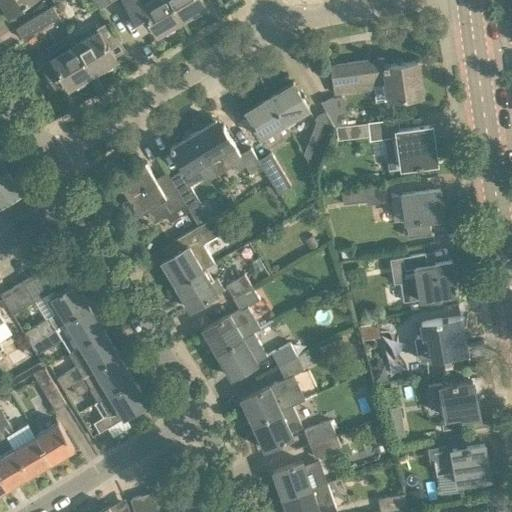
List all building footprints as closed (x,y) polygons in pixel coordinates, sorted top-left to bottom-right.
[(0,0),(0,3),(7,15),(32,0),(0,0)] [(94,0),(99,8),(109,2),(107,0),(94,0)] [(122,0),(141,30),(150,25),(157,36),(181,21),(168,0),(122,0)] [(168,0),(181,21),(206,6),(202,0),(168,0)] [(58,18),(51,6),(15,28),(22,40),(58,18)] [(121,42),(108,21),(96,29),(74,42),(73,43),(74,44),(92,75),(117,60),(110,49),(121,42)] [(92,75),(74,44),(52,58),(39,65),(50,83),(60,76),(68,89),(92,75)] [(388,62),(384,62),(384,58),(329,66),(333,95),(373,90),(373,85),(384,83),(386,100),(422,95),(418,61),(388,65),(388,62)] [(293,82),(268,97),(285,124),(309,109),(293,82)] [(291,133),(285,124),(268,97),(244,111),(261,138),(262,138),(268,147),(291,133)] [(344,97),(330,98),(330,97),(321,102),(326,112),(334,126),(347,124),(344,97)] [(316,121),(303,153),(313,169),(330,127),(334,126),(326,112),(314,118),(316,121)] [(370,140),(383,138),(388,168),(436,161),(432,138),(431,138),(429,125),(397,130),(395,118),(367,122),(370,140)] [(262,166),(258,160),(250,147),(239,154),(223,125),(219,128),(215,120),(192,134),(208,159),(217,174),(232,165),(235,170),(245,164),(250,173),(262,166)] [(365,123),(335,127),(337,140),(367,136),(365,123)] [(208,159),(192,134),(171,147),(184,169),(170,178),(184,203),(189,210),(196,206),(201,203),(190,185),(203,177),(197,166),(208,159)] [(258,160),(262,166),(278,193),(291,185),(271,152),(258,160)] [(154,223),(166,215),(184,203),(170,178),(166,172),(154,178),(145,162),(120,177),(140,211),(145,208),(154,223)] [(0,204),(21,192),(6,169),(0,172),(0,204)] [(367,204),(391,201),(390,195),(389,183),(341,190),(343,204),(366,201),(367,204)] [(400,194),(390,195),(391,201),(394,224),(404,223),(406,236),(431,233),(429,219),(443,217),(439,189),(400,194)] [(198,226),(205,222),(196,206),(189,210),(198,226)] [(198,226),(194,228),(200,238),(202,243),(220,233),(218,230),(229,223),(222,212),(210,219),(205,222),(198,226)] [(319,245),(312,234),(304,239),(311,250),(319,245)] [(214,262),(202,243),(200,238),(160,261),(175,285),(204,268),(204,269),(214,262)] [(353,258),(352,249),(343,250),(345,260),(353,258)] [(425,253),(389,259),(394,283),(400,282),(403,301),(442,295),(441,292),(457,289),(456,282),(454,283),(451,261),(427,264),(425,253)] [(250,262),(256,272),(264,267),(258,257),(250,262)] [(189,310),(224,289),(217,277),(211,280),(204,269),(204,268),(175,285),(189,310)] [(30,275),(42,296),(53,290),(41,269),(30,275)] [(233,297),(252,286),(244,273),(225,284),(233,297)] [(20,281),(32,302),(42,296),(30,275),(20,281)] [(10,287),(22,308),(32,302),(20,281),(10,287)] [(30,344),(65,323),(90,308),(75,283),(50,298),(46,300),(54,314),(23,332),(30,344)] [(216,352),(243,337),(253,332),(260,327),(248,306),(260,299),(252,286),(233,297),(239,308),(230,313),(229,313),(202,328),(216,352)] [(0,293),(12,313),(22,308),(10,287),(0,293)] [(90,308),(65,323),(30,344),(36,355),(62,339),(70,352),(79,347),(104,332),(90,308)] [(467,352),(460,316),(419,323),(422,338),(429,337),(433,357),(467,352)] [(119,356),(104,332),(79,347),(70,352),(68,352),(76,366),(57,378),(63,389),(119,356)] [(253,332),(243,337),(216,352),(230,377),(258,362),(257,360),(267,355),(253,332)] [(271,352),(278,365),(297,356),(308,350),(302,339),(291,344),(290,342),(271,352)] [(133,380),(119,356),(63,389),(71,385),(77,395),(89,388),(97,401),(108,395),(133,380)] [(285,378),(294,374),(296,373),(304,369),(303,366),(297,356),(278,365),(284,378),(285,378)] [(33,372),(55,409),(65,403),(45,368),(39,368),(33,372)] [(297,403),(285,378),(284,378),(240,398),(252,424),(293,405),(292,405),(297,403)] [(133,380),(108,395),(97,401),(94,402),(103,417),(93,423),(99,432),(122,418),(122,419),(147,404),(133,380)] [(430,400),(440,398),(444,419),(460,416),(460,417),(478,414),(472,381),(442,386),(441,382),(427,384),(430,400)] [(293,405),(252,424),(264,450),(293,436),(291,431),(302,426),(293,405)] [(0,427),(7,439),(15,434),(0,408),(0,427)] [(330,419),(304,430),(310,444),(336,434),(330,419)] [(57,420),(34,434),(51,462),(74,448),(57,420)] [(402,422),(390,424),(393,439),(404,437),(402,422)] [(34,434),(12,447),(29,475),(51,462),(34,434)] [(310,444),(315,457),(341,447),(336,434),(310,444)] [(455,481),(489,475),(483,444),(449,450),(451,454),(432,458),(435,474),(454,470),(455,481)] [(0,478),(6,489),(29,475),(12,447),(0,454),(0,478)] [(272,471),(281,497),(312,487),(303,460),(272,471)] [(286,511),(327,511),(336,509),(327,482),(312,487),(281,497),(286,511)] [(164,488),(152,492),(158,511),(167,511),(171,511),(164,488)] [(419,488),(406,490),(409,504),(427,501),(426,493),(419,488)] [(158,511),(152,492),(141,496),(146,511),(158,511)] [(382,511),(408,507),(404,492),(378,497),(380,511),(382,511)] [(146,511),(141,496),(130,499),(133,511),(146,511)] [(109,506),(97,511),(129,511),(127,503),(112,511),(109,506)]
